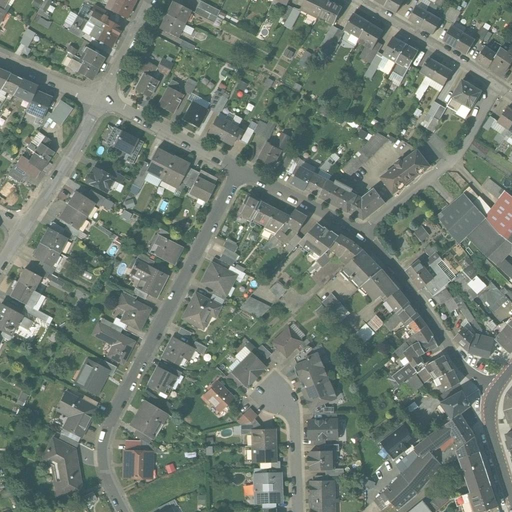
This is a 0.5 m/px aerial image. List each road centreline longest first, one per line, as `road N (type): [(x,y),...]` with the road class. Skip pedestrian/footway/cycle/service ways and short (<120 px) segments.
road 1 (residential): [(240,170),(110,419),(103,467),(122,511)]
road 2 (residential): [(493,392),(462,368),(361,232)]
road 3 (residential): [(361,232),(453,160),(499,87)]
road 4 (residential): [(357,1),(499,87)]
road 5 (residential): [(240,170),(102,100)]
road 6 (residential): [(102,100),(22,231)]
road 7 (residential): [(361,232),(240,170)]
road 8 (residential): [(296,511),(292,414),(276,389)]
